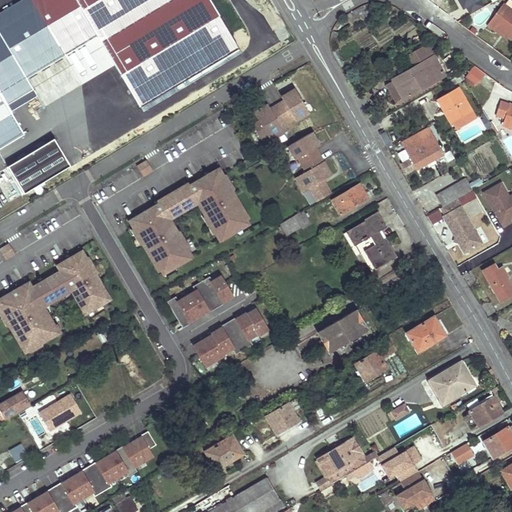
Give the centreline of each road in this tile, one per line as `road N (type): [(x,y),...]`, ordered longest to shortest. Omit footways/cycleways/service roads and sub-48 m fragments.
road 1 (residential): [(75,184),(179,376),(168,393),(0,492)]
road 2 (tertiary): [(312,43),(511,384)]
road 3 (residential): [(75,184),(312,43)]
road 4 (residential): [(511,73),(409,0)]
